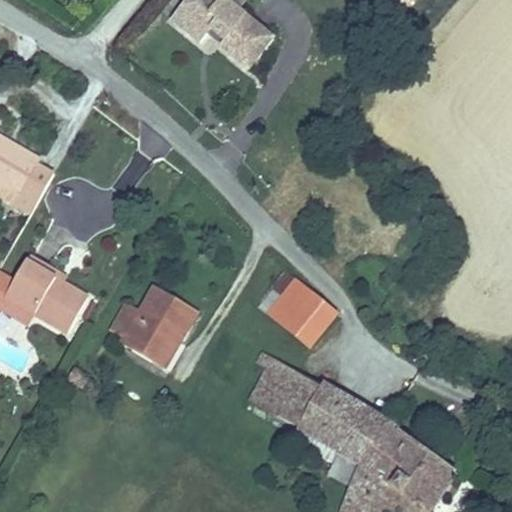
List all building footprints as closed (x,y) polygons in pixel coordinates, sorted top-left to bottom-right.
[(208,0),(188,0),(183,6),(222,11),(208,0)] [(378,0),(403,17),(414,0),(378,0)] [(222,11),(183,6),(158,32),(190,60),(202,47),(217,62),(212,67),(239,91),(266,60),(232,29),(239,25),(222,11)] [(3,218),(21,230),(45,188),(28,179),(32,173),(0,151),(0,202),(9,209),(3,218)] [(0,215),(3,218),(9,209),(0,202),(0,215)] [(22,278),(57,298),(63,290),(28,269),(22,278)] [(1,310),(31,328),(62,346),(83,313),(57,298),(22,278),(21,278),(1,310)] [(117,344),(112,351),(143,371),(161,345),(174,352),(191,324),(143,295),(132,316),(118,307),(101,334),(117,344)] [(325,327),(289,297),(264,332),(300,360),(325,327)] [(0,329),(21,341),(31,328),(1,310),(0,311),(0,329)] [(143,371),(157,381),(174,352),(161,345),(143,371)] [(330,500),(376,435),(254,360),(244,376),(255,384),(238,411),(330,466),(313,489),(330,500)] [(431,511),(452,483),(376,435),(330,500),(338,507),(336,511),(431,511)]
